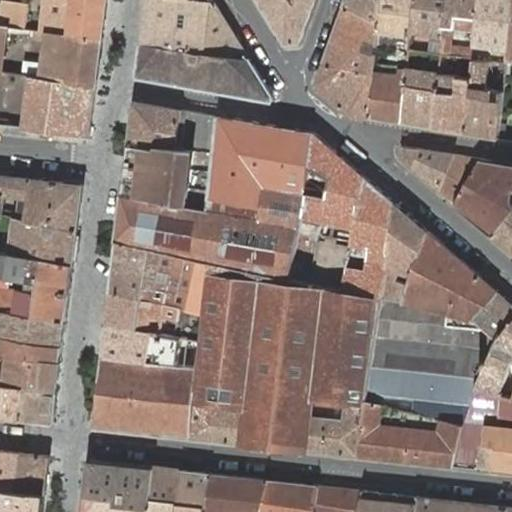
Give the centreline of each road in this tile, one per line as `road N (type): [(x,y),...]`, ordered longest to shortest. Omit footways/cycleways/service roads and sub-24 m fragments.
road 1 (residential): [(511,485),(71,436)]
road 2 (residential): [(100,158),(69,397),(71,436)]
road 3 (residential): [(333,123),(511,273)]
road 4 (residential): [(117,85),(333,123)]
road 5 (residential): [(511,152),(333,123)]
